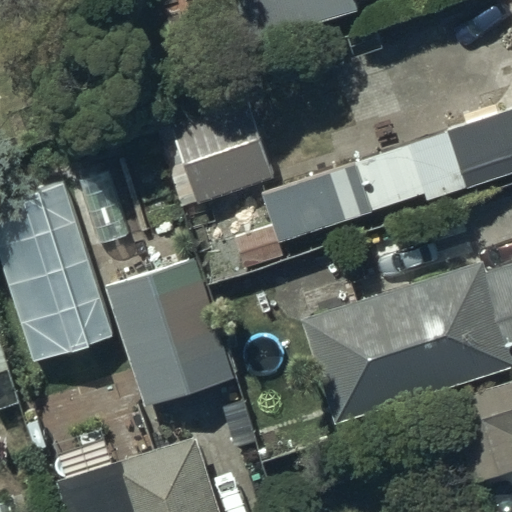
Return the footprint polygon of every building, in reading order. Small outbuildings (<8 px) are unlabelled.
[(230,0),(244,41),(355,5),(353,0),(230,0)] [(244,94),(165,120),(193,201),(271,175),(244,94)] [(511,102),(256,188),(268,224),(229,236),(239,267),(282,253),(278,240),(419,194),(420,198),(461,185),(463,188),(511,171),(511,102)] [(189,253),(101,282),(141,403),(230,374),(189,253)] [(511,257),(482,267),(479,256),(297,314),(331,422),(511,364),(511,257)] [(511,432),(511,376),(447,398),(473,477),(511,463),(511,439),(510,433),(511,432)] [(215,511),(190,433),(51,477),(62,511),(215,511)]
